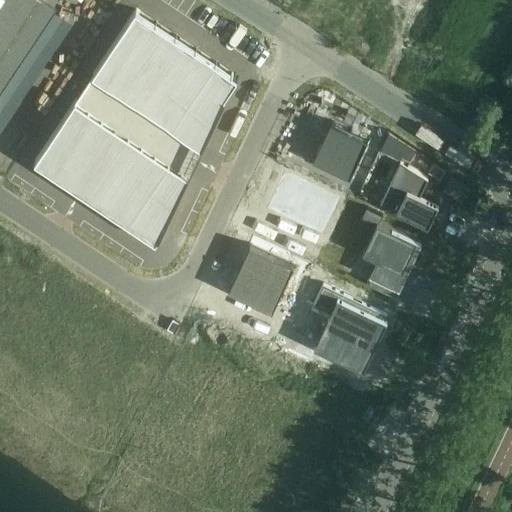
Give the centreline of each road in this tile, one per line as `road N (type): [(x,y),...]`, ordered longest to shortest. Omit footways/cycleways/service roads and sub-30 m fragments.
road 1 (residential): [(0,199),(134,288),(154,295),(181,289),(302,41)]
road 2 (tertiary): [(377,511),(511,226)]
road 3 (residential): [(511,187),(302,41)]
